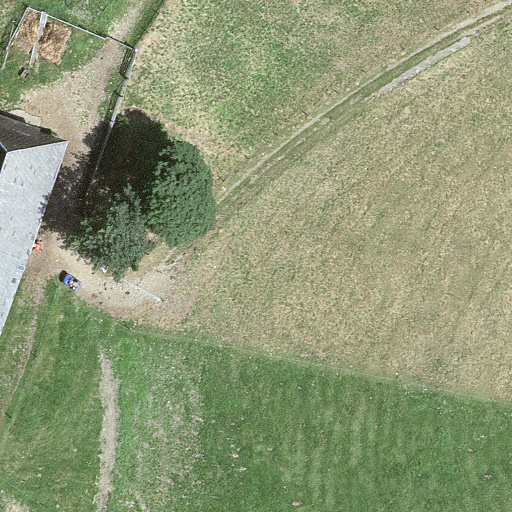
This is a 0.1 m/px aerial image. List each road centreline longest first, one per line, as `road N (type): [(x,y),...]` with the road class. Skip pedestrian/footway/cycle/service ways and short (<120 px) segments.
road 1 (track): [(63,258),(106,289),(135,285),(258,170),(362,93),(511,5)]
road 2 (track): [(141,0),(116,39),(93,108),(64,217),(63,258)]
